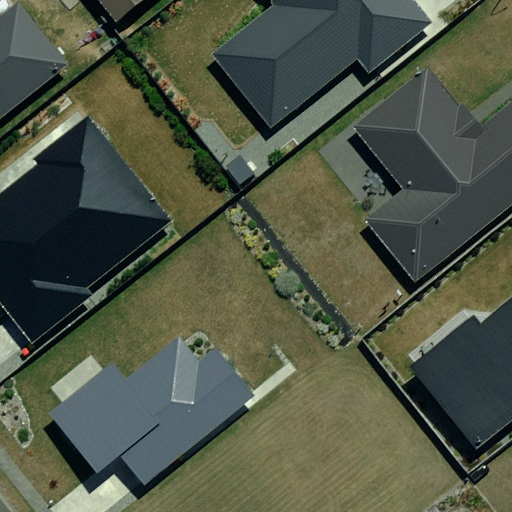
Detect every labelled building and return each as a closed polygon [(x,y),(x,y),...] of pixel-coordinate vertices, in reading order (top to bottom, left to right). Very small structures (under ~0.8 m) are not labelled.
[(115,0),(130,17),(153,0),(115,0)] [(256,0),(259,3),(202,52),(257,116),(340,45),(355,62),(414,11),(404,0),(256,0)] [(0,99),(49,59),(10,13),(0,20),(0,99)] [(425,69),(349,129),(393,183),(352,216),(403,280),(511,192),(511,92),(506,85),(465,118),(425,69)] [(171,198),(105,114),(0,195),(0,320),(4,326),(171,198)] [(511,295),(400,380),(451,447),(511,400),(511,295)] [(146,322),(32,420),(80,475),(103,455),(124,479),(227,390),(192,349),(179,360),(146,322)]
